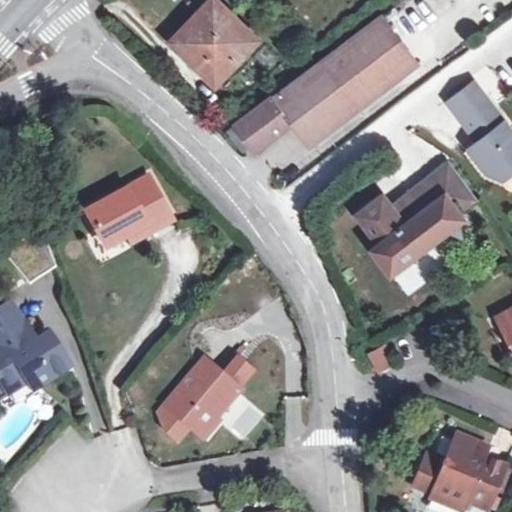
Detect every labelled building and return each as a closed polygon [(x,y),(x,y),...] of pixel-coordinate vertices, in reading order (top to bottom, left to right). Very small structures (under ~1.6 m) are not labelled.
[(215,1),(188,28),(219,57),(208,70),(215,78),(253,39),(215,1)] [(291,121),(310,145),(417,63),(382,15),(237,124),(255,148),(291,121)] [(219,57),(188,28),(177,39),(208,70),(219,57)] [(300,43),(311,53),(318,46),(308,36),(300,43)] [(511,132),(473,82),(446,102),(465,126),(466,125),(479,140),(467,149),(485,172),(502,178),(511,170),(511,132)] [(407,225),(446,194),(460,213),(476,200),(449,165),(393,208),(407,225)] [(112,239),(131,229),(151,219),(155,227),(176,215),(154,174),(93,206),(112,239)] [(390,272),(394,269),(424,247),(427,245),(425,241),(429,237),(423,228),(433,220),(443,233),(463,217),(460,213),(446,194),(407,225),(393,208),(383,195),(358,215),(380,244),(373,249),(390,272)] [(151,219),(131,229),(135,237),(155,227),(151,219)] [(425,241),(427,245),(443,233),(433,220),(423,228),(429,237),(425,241)] [(424,247),(394,269),(399,276),(428,253),(424,247)] [(0,332),(3,336),(19,325),(24,322),(12,303),(0,310),(0,332)] [(511,307),(496,317),(511,344),(511,307)] [(3,336),(0,332),(0,377),(10,392),(28,381),(33,389),(70,365),(48,332),(31,343),(19,325),(3,336)] [(370,355),(377,367),(391,358),(383,346),(370,355)] [(165,406),(200,436),(240,390),(204,359),(165,406)] [(505,467),(491,460),(488,466),(481,463),(484,456),(488,448),(456,434),(445,461),(426,454),(412,486),(431,494),(430,497),(462,510),(465,502),(486,511),(505,467)] [(488,466),(491,460),(484,456),(481,463),(488,466)]
